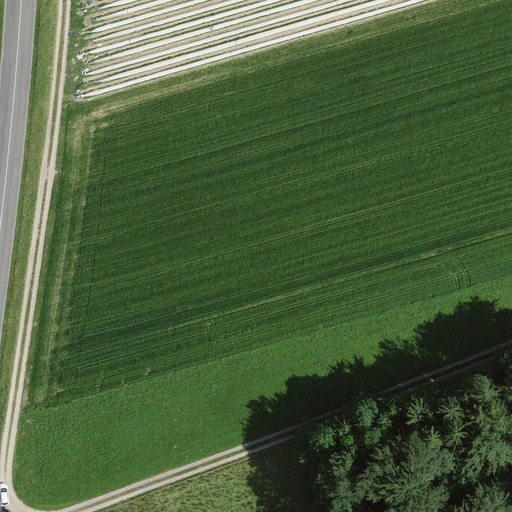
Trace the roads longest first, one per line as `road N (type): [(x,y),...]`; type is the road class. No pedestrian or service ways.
road 1 (track): [(21,511),(4,476),(52,153),(65,0)]
road 2 (track): [(511,344),(77,511)]
road 3 (tertiary): [(0,213),(20,0)]
